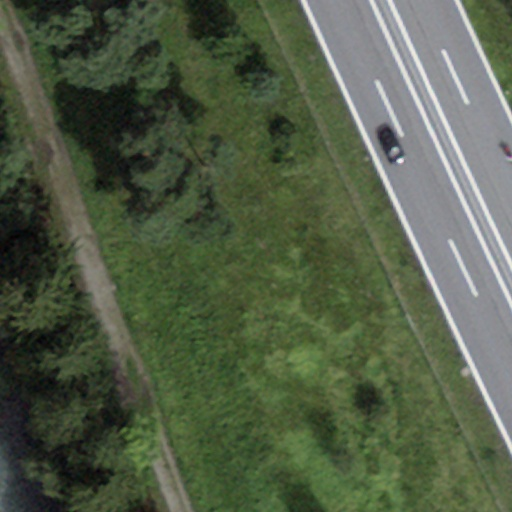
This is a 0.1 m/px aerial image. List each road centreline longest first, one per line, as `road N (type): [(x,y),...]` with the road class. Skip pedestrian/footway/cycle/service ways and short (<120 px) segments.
road 1 (trunk): [(340,0),(511,370)]
road 2 (trunk): [(511,201),(420,0)]
